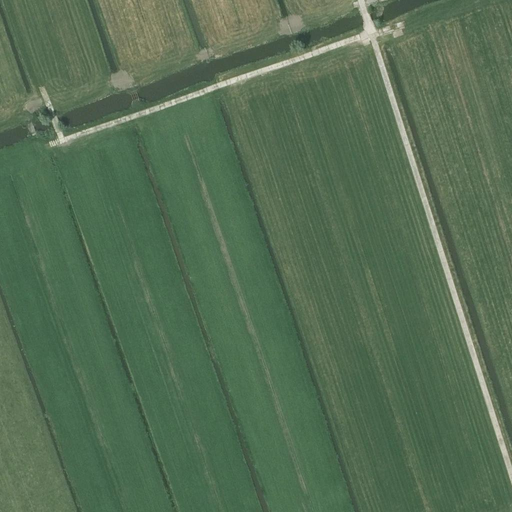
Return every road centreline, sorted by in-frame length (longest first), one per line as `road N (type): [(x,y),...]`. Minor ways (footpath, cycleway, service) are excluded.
road 1 (track): [(361,0),(511,480)]
road 2 (track): [(371,32),(57,141)]
